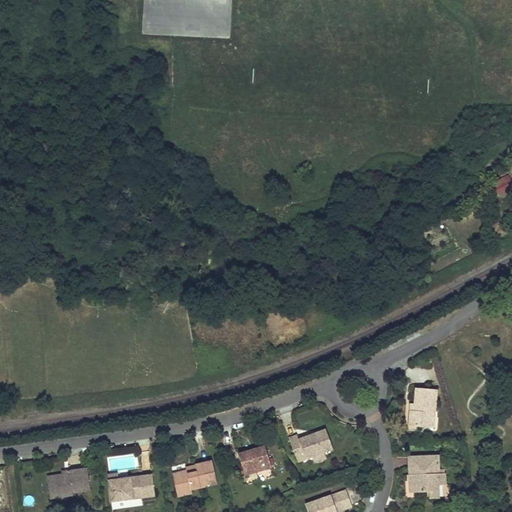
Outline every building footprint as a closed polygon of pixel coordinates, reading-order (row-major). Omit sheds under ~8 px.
[(495,188),(498,193),(507,188),(505,183),(495,188)] [(296,226),(290,230),(293,234),(299,230),(296,226)] [(429,417),(436,417),(438,390),(417,389),(416,405),(416,411),(411,411),(411,417),(410,427),(428,428),(429,417)] [(334,449),(326,429),(299,439),(298,434),(293,436),(288,438),(294,453),(303,449),(307,459),(334,449)] [(253,450),(239,454),(245,476),(272,467),(266,446),(253,450)] [(294,453),(297,462),(307,459),(303,449),(294,453)] [(439,455),(412,456),(412,467),(413,475),(417,475),(418,493),(433,492),(434,499),(442,498),(441,486),(447,485),(446,473),(440,474),(439,455)] [(217,485),(213,462),(202,464),(195,466),(196,469),(185,472),(175,474),(178,490),(191,487),(191,490),(217,485)] [(71,475),(49,478),(51,492),(62,490),(63,498),(75,496),(74,494),(92,491),(89,470),(81,471),(70,472),(71,475)] [(155,497),(153,473),(143,474),(119,477),(119,481),(120,492),(121,500),(155,497)] [(191,487),(178,490),(179,496),(192,493),(191,490),(191,487)] [(62,490),(51,492),(52,499),(63,498),(62,490)] [(306,505),(308,511),(336,511),(337,511),(345,509),(353,506),(347,490),(321,499),(322,502),(316,504),(315,501),(306,505)]
